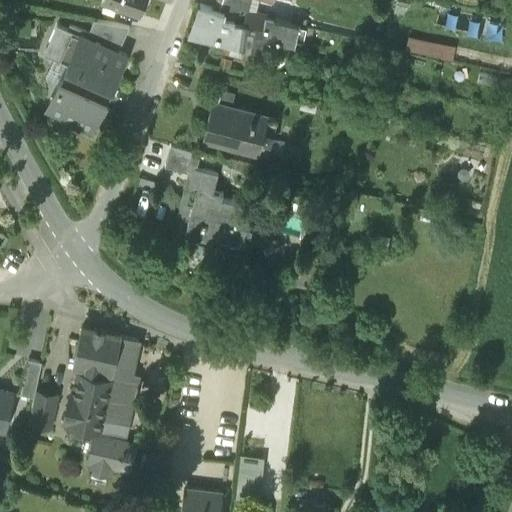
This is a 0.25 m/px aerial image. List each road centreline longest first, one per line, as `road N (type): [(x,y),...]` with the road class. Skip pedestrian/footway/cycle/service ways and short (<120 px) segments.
road 1 (tertiary): [(74,253),(128,309),(204,336),(511,411)]
road 2 (unclassified): [(74,253),(100,223),(184,0)]
road 3 (tertiary): [(0,117),(74,253)]
